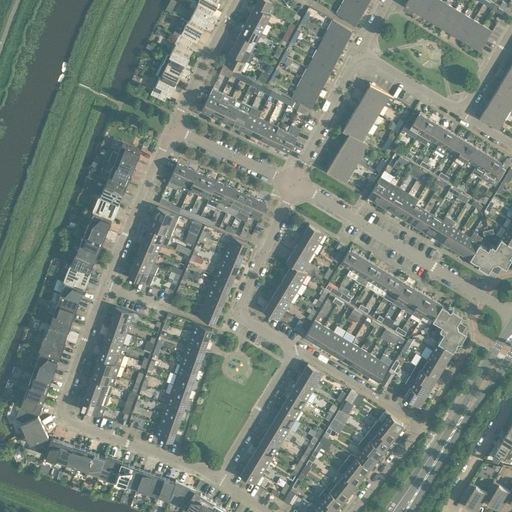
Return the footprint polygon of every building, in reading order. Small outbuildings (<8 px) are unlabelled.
[(216,20),(218,16),(211,13),(214,8),(214,7),(200,0),(199,0),(194,10),(215,22),(216,20)] [(200,0),(214,7),(214,8),(215,8),(218,2),(218,1),(218,0),(200,0)] [(276,3),(270,0),(257,0),(255,4),(271,13),(276,3)] [(367,5),(358,0),(343,0),(342,3),(361,14),(367,5)] [(408,0),(406,4),(415,10),(421,0),(408,0)] [(421,0),(415,10),(425,16),(434,0),(421,0)] [(434,21),(445,2),(441,0),(434,0),(425,16),(434,21)] [(445,2),(434,21),(443,27),(455,8),(445,2)] [(336,13),(356,24),(361,14),(342,3),(336,13)] [(271,13),(255,4),(250,14),(266,22),(271,13)] [(452,33),(464,13),(455,8),(443,27),(452,33)] [(203,29),(206,24),(212,27),(214,23),(215,22),(194,10),(189,21),(188,21),(203,29)] [(464,13),(452,33),(462,38),(473,19),(464,13)] [(266,22),(250,14),(245,23),(261,32),(266,22)] [(189,21),(182,17),(173,34),(178,37),(190,42),(192,38),(197,40),(199,35),(200,35),(203,29),(188,21),(189,21)] [(353,29),(333,19),(328,29),(347,39),(353,29)] [(471,44),(482,25),(473,19),(462,38),(471,44)] [(261,32),(245,23),(240,33),(256,41),(261,32)] [(481,50),(492,30),(482,25),(471,44),(481,50)] [(323,38),(342,49),(347,39),(328,29),(323,38)] [(256,41),(240,33),(235,42),(251,51),(256,41)] [(282,38),(287,41),(290,35),(285,33),(282,38)] [(175,43),(176,44),(174,48),(173,48),(170,54),(171,55),(186,62),(190,56),(189,55),(191,50),(187,48),(190,42),(178,37),(175,43)] [(317,48),(337,58),(342,49),(323,38),(317,48)] [(251,51),(235,42),(230,52),(246,60),(251,51)] [(284,47),(279,44),(275,52),(280,54),(284,47)] [(312,58),(332,68),(337,58),(317,48),(312,58)] [(188,75),(190,70),(183,67),(186,62),(171,55),(170,54),(167,52),(161,63),(187,76),(188,75)] [(225,62),(241,70),(246,60),(230,52),(225,62)] [(332,68),(312,58),(307,67),(327,78),(332,68)] [(176,84),(176,83),(178,78),(185,81),(187,77),(187,76),(161,63),(156,74),(160,76),(161,76),(161,77),(176,84)] [(274,67),(268,64),(265,70),(270,73),(274,67)] [(232,75),(234,70),(223,65),(220,72),(231,77),(232,75)] [(327,78),(307,67),(302,77),(322,87),(327,78)] [(258,79),(265,82),(270,73),(265,70),(263,69),(258,79)] [(243,74),(234,70),(232,75),(241,79),(243,74)] [(511,73),(508,71),(502,80),(511,85),(511,73)] [(247,77),(243,74),(241,79),(245,81),(250,84),(253,79),(247,77)] [(160,76),(157,82),(157,83),(155,87),(154,87),(151,93),(163,98),(165,93),(170,95),(173,90),(176,84),(176,83),(176,84),(161,77),(161,76),(160,76)] [(322,87),(302,77),(297,86),(317,97),(322,87)] [(253,79),(250,84),(257,87),(254,92),(257,94),(260,89),(262,84),(253,79)] [(511,85),(502,80),(496,89),(511,98),(511,85)] [(390,94),(371,82),(365,92),(385,104),(390,94)] [(262,84),(260,89),(269,94),(272,89),(265,85),(262,84)] [(292,96),(312,107),(317,97),(297,86),(292,96)] [(213,87),(202,110),(212,115),(223,91),(213,87)] [(281,94),(272,89),(269,94),(267,99),(270,101),(273,96),(279,99),(281,94)] [(511,106),(511,98),(496,89),(491,98),(510,110),(511,106)] [(223,91),(212,115),(222,119),(233,96),(223,91)] [(360,101),(379,113),(385,104),(365,92),(360,101)] [(291,99),(281,94),(279,99),(288,104),(291,99)] [(231,124),(242,101),(233,96),(222,119),(231,124)] [(510,110),(491,98),(485,108),(504,119),(510,110)] [(300,103),(291,99),(288,104),(297,109),(299,104),(300,103)] [(249,112),(252,105),(242,101),(231,124),(241,129),(249,112)] [(354,111),(373,122),(379,113),(360,101),(354,111)] [(310,109),(299,104),(297,109),(297,110),(308,115),(310,109)] [(479,117),(498,129),(504,119),(485,108),(479,117)] [(349,120),(368,131),(373,122),(354,111),(349,120)] [(417,115),(412,112),(402,129),(417,138),(429,117),(419,111),(417,115)] [(249,112),(241,129),(251,133),(259,117),(249,112)] [(261,138),(268,121),(259,117),(251,133),(261,138)] [(429,117),(417,138),(426,143),(429,138),(438,123),(429,117)] [(343,130),(349,133),(362,141),(362,140),(368,131),(349,120),(343,130)] [(270,142),(278,126),(268,121),(261,138),(270,142)] [(438,123),(429,138),(438,143),(448,128),(438,123)] [(280,147),(288,131),(278,126),(270,142),(280,147)] [(448,128),(438,143),(435,148),(445,154),(448,149),(457,134),(448,128)] [(290,152),(298,135),(288,131),(280,147),(290,152)] [(369,144),(362,140),(362,141),(349,133),(344,142),(363,154),(369,144)] [(395,135),(391,133),(385,142),(389,145),(395,135)] [(457,134),(448,149),(457,154),(466,139),(457,134)] [(104,138),(101,145),(109,148),(112,142),(104,138)] [(467,160),(476,145),(466,139),(457,154),(454,160),(463,166),(467,160)] [(141,149),(132,145),(123,141),(118,152),(137,160),(141,149)] [(395,141),(392,146),(397,149),(400,144),(395,141)] [(363,154),(344,142),(338,151),(357,163),(363,154)] [(476,145),(467,160),(476,165),(485,150),(476,145)] [(109,161),(114,163),(132,170),(137,160),(118,152),(113,150),(109,161)] [(485,150),(476,165),(473,171),(482,176),(494,156),(485,150)] [(357,163),(338,151),(333,161),(352,172),(357,163)] [(507,168),(502,165),(504,161),(494,156),(482,176),(497,185),(507,168)] [(397,161),(393,166),(398,169),(402,162),(398,159),(397,161)] [(327,170),(346,182),(352,172),(333,161),(327,170)] [(177,162),(168,184),(178,189),(180,184),(188,167),(177,162)] [(110,173),(128,181),(132,170),(114,163),(110,173)] [(423,169),(414,163),(411,167),(421,173),(423,169)] [(188,167),(180,184),(190,188),(197,171),(188,167)] [(197,171),(190,188),(200,192),(207,176),(197,171)] [(105,184),(123,192),(128,181),(110,173),(105,184)] [(207,176),(200,192),(210,197),(217,180),(207,176)] [(381,176),(368,196),(378,202),(390,182),(381,176)] [(217,180),(210,197),(207,202),(217,206),(227,184),(217,180)] [(387,207),(399,187),(390,182),(378,202),(387,207)] [(119,202),(123,192),(105,184),(101,194),(119,202)] [(227,184),(217,206),(227,211),(237,189),(227,184)] [(458,195),(460,191),(451,185),(448,189),(458,195)] [(397,213),(409,193),(399,187),(387,207),(397,213)] [(237,189),(227,211),(237,215),(247,193),(237,189)] [(460,191),(458,195),(467,200),(469,196),(460,191)] [(247,193),(237,215),(247,220),(249,214),(256,198),(247,193)] [(406,218),(415,203),(418,198),(409,193),(397,213),(406,218)] [(113,219),(120,202),(119,202),(101,194),(100,194),(93,210),(94,211),(94,210),(112,218),(113,219)] [(162,197),(160,202),(169,207),(171,203),(172,201),(162,197)] [(259,219),(267,202),(256,198),(249,214),(259,219)] [(171,203),(169,207),(180,211),(182,207),(171,203)] [(415,224),(424,209),(415,203),(406,218),(415,224)] [(181,215),(158,205),(154,216),(176,225),(181,215)] [(190,215),(192,211),(182,207),(180,211),(190,215)] [(424,230),(433,214),(424,209),(415,224),(424,230)] [(108,229),(112,218),(94,210),(94,211),(90,221),(108,229)] [(200,219),(201,215),(192,211),(190,215),(200,219)] [(434,235),(443,220),(433,214),(424,230),(434,235)] [(443,241),(452,225),(455,221),(446,215),(443,220),(434,235),(443,241)] [(149,226),(172,235),(176,225),(154,216),(149,226)] [(85,231),(103,239),(108,229),(90,221),(85,231)] [(202,224),(194,221),(190,231),(193,232),(197,234),(202,224)] [(325,233),(309,223),(304,233),(319,242),(325,233)] [(452,246),(461,231),(452,225),(443,241),(452,246)] [(162,243),(168,245),(172,235),(149,226),(145,236),(162,243)] [(511,231),(507,228),(501,237),(511,243),(511,231)] [(240,235),(250,240),(252,234),(242,229),(240,235)] [(81,242),(99,250),(103,239),(85,231),(81,242)] [(461,252),(471,237),(461,231),(452,246),(461,252)] [(319,242),(304,233),(298,242),(314,251),(319,242)] [(249,242),(232,235),(228,245),(244,253),(249,242)] [(162,243),(145,236),(141,246),(158,253),(162,243)] [(471,258),(480,242),(471,237),(461,252),(471,258)] [(491,243),(489,248),(480,242),(471,258),(480,263),(479,265),(489,271),(494,263),(498,261),(506,266),(511,257),(511,255),(511,253),(511,243),(501,237),(496,246),(491,243)] [(76,252),(94,260),(99,250),(81,242),(76,252)] [(314,251),(298,242),(292,251),(308,261),(314,251)] [(347,246),(340,242),(336,247),(344,252),(347,246)] [(244,253),(228,245),(223,255),(240,263),(244,253)] [(158,253),(141,246),(137,256),(154,263),(158,253)] [(340,263),(350,269),(359,253),(350,247),(340,263)] [(287,261),(292,264),(303,270),(308,261),(292,251),(287,261)] [(90,270),(94,260),(76,252),(72,263),(90,270)] [(359,253),(350,269),(347,274),(356,279),(369,259),(359,253)] [(240,263),(223,255),(219,265),(236,273),(240,263)] [(133,265),(154,275),(158,265),(154,263),(137,256),(133,265)] [(369,259),(356,279),(365,285),(378,265),(369,259)] [(64,280),(65,280),(84,287),(85,287),(91,271),(90,270),(72,263),(71,262),(64,280)] [(308,273),(303,270),(292,264),(286,273),(302,282),(308,273)] [(128,276),(150,285),(154,275),(133,265),(128,276)] [(181,274),(183,269),(173,265),(171,270),(176,272),(181,274)] [(236,273),(219,265),(215,275),(232,282),(236,273)] [(378,265),(365,285),(375,290),(387,270),(378,265)] [(387,270),(375,290),(384,296),(396,276),(387,270)] [(194,271),(191,277),(199,280),(201,274),(194,271)] [(302,282),(286,273),(281,282),(296,292),(302,282)] [(232,282),(215,275),(211,285),(228,292),(232,282)] [(396,276),(384,296),(393,302),(406,281),(396,276)] [(80,297),(84,287),(65,280),(61,291),(80,297)] [(406,281),(393,302),(402,307),(415,287),(406,281)] [(296,292),(281,282),(275,291),(291,301),(296,292)] [(228,292),(211,285),(206,295),(223,302),(228,292)] [(415,287),(402,307),(412,313),(424,292),(415,287)] [(58,302),(76,308),(80,297),(61,291),(58,302)] [(291,301),(275,291),(270,301),(285,310),(291,301)] [(424,292),(412,313),(421,319),(424,313),(433,298),(424,292)] [(325,296),(321,294),(316,303),(319,305),(325,296)] [(223,302),(206,295),(202,305),(219,312),(223,302)] [(434,319),(443,304),(433,298),(424,313),(434,319)] [(264,310),(280,320),(285,310),(270,301),(264,310)] [(54,312),(72,319),(76,308),(58,302),(54,312)] [(440,329),(444,331),(439,340),(454,349),(459,341),(461,342),(467,331),(459,326),(458,322),(463,314),(453,307),(451,309),(443,304),(434,319),(442,324),(440,329)] [(198,315),(215,323),(219,312),(202,305),(198,315)] [(134,312),(117,306),(113,316),(130,322),(134,312)] [(50,323),(69,330),(72,319),(54,312),(50,323)] [(130,322),(113,316),(109,326),(127,332),(130,322)] [(385,316),(384,317),(381,321),(391,327),(394,321),(385,316)] [(315,319),(305,335),(315,341),(324,325),(315,319)] [(213,328),(195,322),(192,332),(209,339),(213,328)] [(65,340),(69,330),(50,323),(46,334),(65,340)] [(324,325),(315,341),(324,346),(333,331),(324,325)] [(127,332),(109,326),(106,336),(123,343),(127,332)] [(333,331),(324,346),(333,352),(343,336),(333,331)] [(209,339),(192,332),(188,343),(205,349),(209,339)] [(39,350),(40,351),(40,350),(59,357),(60,358),(66,341),(65,340),(46,334),(45,333),(39,350)] [(123,343),(106,336),(102,347),(120,353),(123,343)] [(343,336),(333,352),(342,358),(352,342),(343,336)] [(146,349),(151,351),(154,342),(150,341),(149,340),(146,349)] [(433,349),(448,359),(454,349),(439,340),(433,349)] [(352,342),(342,358),(352,363),(361,347),(352,342)] [(205,349),(188,343),(184,353),(202,359),(205,349)] [(124,354),(120,353),(102,347),(99,357),(121,365),(124,354)] [(361,347),(352,363),(361,369),(370,353),(361,347)] [(428,359),(443,368),(448,359),(433,349),(428,359)] [(55,368),(59,357),(40,350),(40,351),(37,361),(55,368)] [(202,359),(184,353),(181,363),(198,369),(202,359)] [(370,353),(361,369),(370,374),(380,359),(370,353)] [(370,374),(380,380),(392,359),(383,353),(380,359),(370,374)] [(418,365),(437,377),(443,368),(428,359),(423,356),(418,365)] [(121,365),(99,357),(95,367),(117,375),(121,365)] [(33,372),(51,378),(55,368),(37,361),(33,372)] [(198,369),(181,363),(177,373),(194,379),(198,369)] [(324,372),(308,363),(302,372),(318,382),(324,372)] [(412,374),(416,377),(432,386),(437,377),(418,365),(412,374)] [(117,375),(95,367),(91,377),(113,385),(117,375)] [(389,370),(382,382),(387,385),(394,373),(389,370)] [(29,383),(48,389),(51,378),(33,372),(29,383)] [(318,382),(302,372),(297,381),(313,391),(318,382)] [(194,379),(177,373),(174,383),(191,390),(194,379)] [(113,385),(91,377),(88,387),(110,395),(113,385)] [(411,386),(426,396),(432,386),(416,377),(411,386)] [(313,391),(297,381),(291,391),(307,400),(313,391)] [(25,393),(44,400),(48,389),(29,383),(25,393)] [(174,383),(173,384),(170,394),(187,400),(191,390),(174,383)] [(405,396),(420,405),(426,396),(411,386),(405,396)] [(110,395),(88,387),(84,398),(106,405),(110,395)] [(345,398),(352,403),(358,393),(351,389),(345,398)] [(307,400),(291,391),(285,400),(301,409),(307,400)] [(29,407),(39,411),(40,411),(44,400),(25,393),(21,404),(29,407)] [(127,401),(133,403),(136,395),(130,393),(127,401)] [(187,400),(170,394),(166,404),(184,410),(187,400)] [(106,405),(84,398),(80,408),(102,416),(106,405)] [(352,403),(345,398),(340,408),(344,410),(345,411),(347,412),(352,403)] [(301,409),(285,400),(280,409),(296,419),(301,409)] [(133,403),(127,401),(124,411),(129,413),(133,403)] [(184,410),(166,404),(163,414),(180,420),(184,410)] [(39,414),(37,414),(39,411),(29,407),(24,421),(21,422),(26,433),(44,424),(39,414)] [(339,408),(334,417),(338,419),(339,420),(344,423),(345,421),(340,418),(345,411),(344,410),(339,408)] [(296,419),(280,409),(274,418),(290,428),(296,419)] [(388,411),(386,409),(378,419),(384,422),(398,433),(405,424),(388,411)] [(180,420),(163,414),(159,424),(176,430),(180,420)] [(334,417),(329,426),(332,429),(334,429),(339,420),(338,419),(334,417)] [(290,428),(274,418),(269,428),(285,437),(290,428)] [(398,433),(384,422),(378,419),(371,427),(377,431),(391,442),(398,433)] [(48,436),(49,435),(44,424),(26,433),(31,444),(34,442),(48,447),(51,437),(48,436)] [(155,435),(173,441),(176,430),(159,424),(155,435)] [(391,442),(377,431),(371,427),(365,436),(370,439),(384,450),(391,442)] [(285,437),(269,428),(263,437),(279,446),(285,437)] [(511,434),(507,431),(502,441),(511,447),(511,434)] [(317,445),(321,447),(327,438),(323,435),(317,445)] [(51,437),(48,447),(45,455),(56,459),(63,440),(52,436),(51,437)] [(358,444),(363,448),(377,459),(384,450),(370,439),(365,436),(358,444)] [(279,446),(263,437),(258,446),(273,456),(279,446)] [(67,462),(74,444),(63,440),(56,459),(67,462)] [(510,459),(511,460),(511,459),(511,447),(502,441),(493,455),(498,458),(498,459),(509,462),(510,459)] [(78,466),(84,448),(74,444),(67,462),(78,466)] [(321,447),(317,445),(312,454),(316,456),(321,447)] [(273,456),(258,446),(252,455),(268,465),(273,456)] [(19,447),(12,450),(17,460),(24,457),(19,447)] [(89,470),(95,452),(84,448),(78,466),(89,470)] [(377,459),(363,448),(357,456),(371,467),(377,459)] [(99,474),(106,455),(105,455),(95,452),(89,470),(99,474)] [(371,467),(357,456),(351,453),(344,461),(350,465),(364,476),(371,467)] [(116,481),(116,480),(122,461),(123,461),(123,460),(106,454),(105,455),(106,455),(99,474),(99,475),(116,481)] [(268,465),(252,455),(246,464),(262,474),(268,465)] [(133,465),(123,461),(122,461),(116,480),(127,483),(133,465)] [(338,470),(343,473),(357,484),(364,476),(350,465),(344,461),(338,470)] [(292,467),(294,468),(298,471),(301,466),(295,462),(292,467)] [(241,474),(256,484),(262,474),(246,464),(241,474)] [(137,487),(144,469),(133,465),(127,483),(137,487)] [(148,491),(154,473),(144,469),(137,487),(148,491)] [(159,495),(165,476),(154,473),(148,491),(159,495)] [(357,484),(343,473),(337,482),(350,493),(357,484)] [(176,480),(165,476),(159,495),(169,499),(176,480)] [(176,479),(176,480),(169,499),(169,500),(185,507),(185,506),(195,489),(196,490),(196,488),(176,479)] [(350,493),(337,482),(332,479),(325,487),(330,490),(344,501),(350,493)] [(510,490),(494,480),(487,492),(484,497),(489,500),(488,502),(500,509),(507,497),(511,491),(510,490)] [(470,482),(460,500),(461,498),(466,501),(465,503),(476,510),(484,497),(487,492),(470,482)] [(344,501),(330,490),(325,487),(319,496),(323,498),(337,509),(344,501)] [(195,511),(205,495),(196,490),(195,489),(185,506),(194,511),(195,511)] [(291,489),(284,500),(289,503),(296,492),(291,489)] [(208,511),(215,501),(205,495),(195,511),(208,511)] [(334,511),(337,509),(323,498),(316,507),(322,511),(334,511)] [(221,511),(225,507),(215,501),(208,511),(221,511)] [(322,511),(316,507),(310,503),(308,506),(308,509),(306,511),(322,511)]
